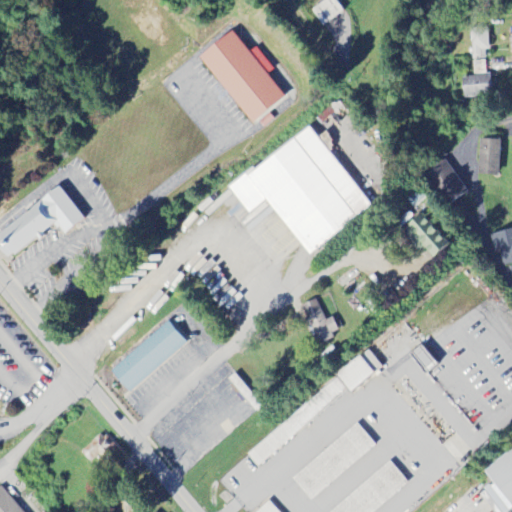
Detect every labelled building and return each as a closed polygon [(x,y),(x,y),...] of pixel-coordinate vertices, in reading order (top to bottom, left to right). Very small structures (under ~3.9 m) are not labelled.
[(325,0),(310,11),(322,27),(344,12),(335,0),(325,0)] [(488,29),(471,29),(471,59),(488,59),(488,29)] [(266,75),(272,71),(254,48),(248,53),(230,31),(197,57),(251,124),(284,97),(266,75)] [(490,98),(490,77),(461,78),(462,98),(490,98)] [(306,255),(370,209),(310,127),(228,188),(248,215),(267,201),(306,255)] [(498,176),(499,140),(478,139),(477,175),(498,176)] [(467,194),(447,161),(424,174),(444,208),(467,194)] [(0,232),(0,251),(7,261),(42,234),(41,233),(53,224),(62,236),(83,220),(58,188),(0,232)] [(449,242),(419,214),(400,234),(420,254),(424,250),(433,259),(449,242)] [(511,229),(489,236),(494,254),(499,252),(503,266),(511,263),(511,229)] [(339,335),(332,318),(324,321),(315,300),(300,307),(315,345),(339,335)] [(110,373),(129,395),(185,344),(166,322),(110,373)] [(247,454),(258,468),(381,368),(370,353),(247,454)] [(291,480),(310,502),(375,447),(356,425),(291,480)] [(92,466),(113,447),(100,433),(79,453),(92,466)] [(511,447),(482,471),(493,484),(478,495),(491,511),(510,511),(511,511),(511,447)] [(329,511),(375,511),(408,486),(390,463),(329,511)] [(0,511),(21,511),(0,485),(0,511)] [(277,511),(268,502),(256,511),(277,511)]
